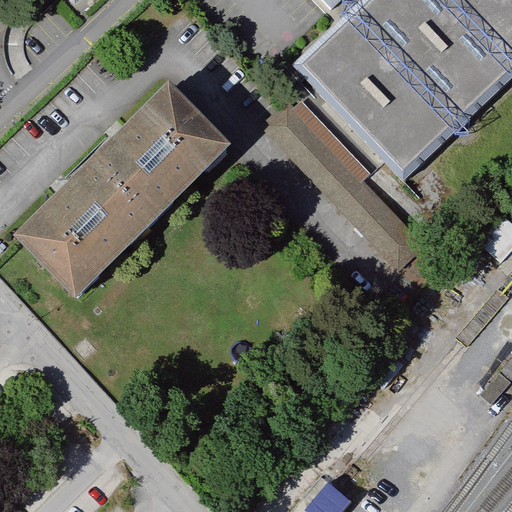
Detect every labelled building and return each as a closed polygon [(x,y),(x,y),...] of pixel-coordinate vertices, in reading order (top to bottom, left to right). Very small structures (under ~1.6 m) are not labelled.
[(90,0),(65,0),(77,12),(90,0)] [(411,190),(511,93),(511,0),(321,0),(336,15),(351,0),(369,0),(370,0),(295,71),(411,190)] [(21,244),(82,305),(231,155),(170,94),(21,244)] [(429,250),(290,105),(263,130),(402,277),(429,250)] [(477,392),(488,402),(511,374),(511,360),(509,358),(477,392)]
